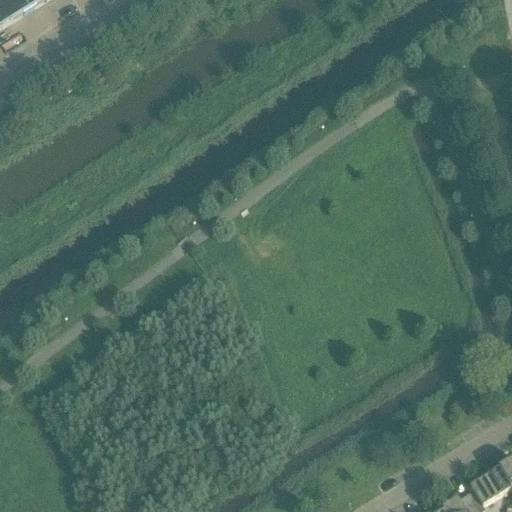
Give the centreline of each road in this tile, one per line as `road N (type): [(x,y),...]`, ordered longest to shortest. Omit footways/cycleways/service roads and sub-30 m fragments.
road 1 (unclassified): [(153,0),(0,97)]
road 2 (residential): [(381,511),(511,433)]
